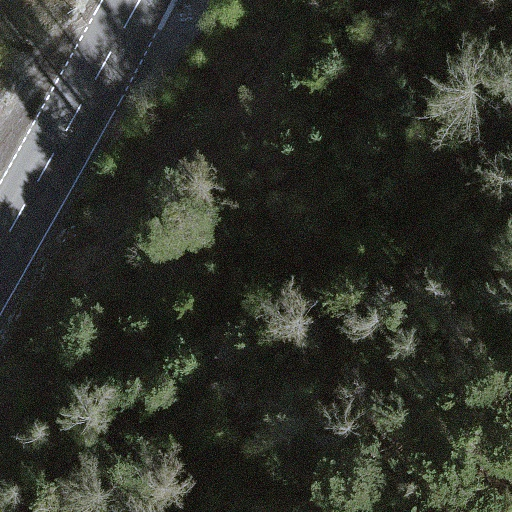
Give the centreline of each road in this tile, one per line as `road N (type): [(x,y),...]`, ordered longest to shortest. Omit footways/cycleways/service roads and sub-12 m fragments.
road 1 (tertiary): [(138,0),(0,249)]
road 2 (track): [(92,81),(190,18),(204,0)]
